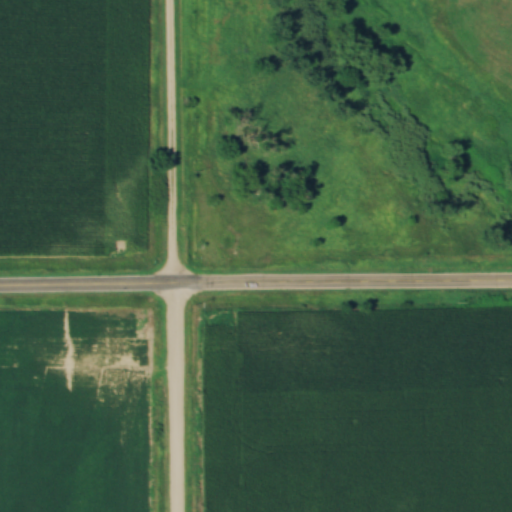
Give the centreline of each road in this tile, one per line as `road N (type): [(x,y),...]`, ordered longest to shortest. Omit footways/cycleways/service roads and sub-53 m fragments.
road 1 (residential): [(177,511),(168,0)]
road 2 (tertiary): [(511,287),(0,291)]
